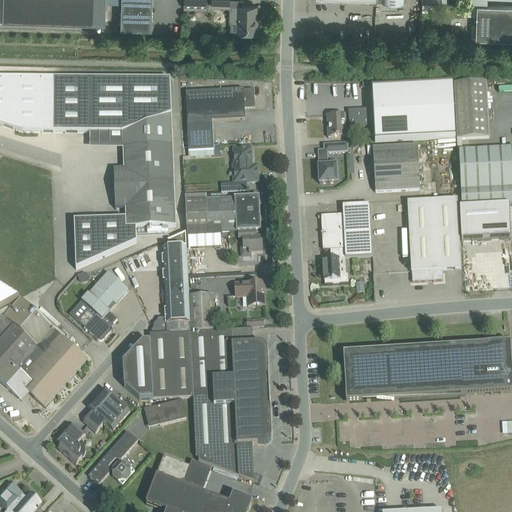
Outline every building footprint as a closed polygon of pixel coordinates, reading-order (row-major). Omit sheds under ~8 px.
[(0,0),(0,19),(3,19),(3,20),(106,22),(106,0),(0,0)] [(152,30),(152,0),(121,0),(121,29),(152,30)] [(183,0),(184,9),(206,10),(206,0),(183,0)] [(511,40),(511,6),(477,5),(476,25),(471,25),(471,39),(511,40)] [(257,7),(230,7),(230,33),(257,33),(257,25),(256,24),(257,7)] [(54,134),(90,134),(122,134),(124,170),(124,176),(114,176),(115,204),(125,204),(126,220),(74,222),(76,270),(136,243),(136,229),(176,227),(170,81),(90,80),(54,80),(54,134)] [(457,140),(479,139),(489,138),(486,82),(454,84),(457,140)] [(453,84),(372,89),(375,143),(455,139),(453,84)] [(244,90),(186,93),(189,153),(189,158),(214,157),(212,122),(245,120),(245,110),(255,109),(254,90),(244,90)] [(328,139),(346,138),(345,115),(327,116),(328,139)] [(324,146),(324,152),(318,152),(319,167),(318,167),(319,185),(337,184),(336,166),(328,166),(327,154),(348,153),(347,144),(324,146)] [(375,193),(420,191),(418,146),(373,149),(375,193)] [(511,148),(459,151),(462,207),(511,204),(511,148)] [(251,149),(232,151),(233,171),(236,171),(237,183),(258,182),(257,166),(252,166),(251,162),(253,162),(253,160),(252,160),(251,149)] [(187,236),(237,233),(260,232),(261,232),(259,198),(206,201),(206,195),(185,196),(187,232),(187,236)] [(443,282),(443,271),(461,270),(457,199),(407,202),(411,273),(412,273),(412,284),(443,282)] [(373,258),(370,205),(342,206),(343,216),(321,217),(322,235),(321,235),(322,235),(323,251),(345,250),(345,259),(373,258)] [(460,209),(461,242),(511,240),(509,206),(460,209)] [(260,232),(237,233),(238,240),(242,240),(243,248),(241,248),(241,259),(251,258),(251,254),(263,254),(263,244),(261,244),(260,232)] [(175,288),(188,288),(186,233),(163,243),(163,249),(165,289),(175,288)] [(325,286),(348,285),(348,275),(340,276),(339,260),(323,260),(324,281),(325,281),(325,286)] [(484,290),(484,270),(464,271),(464,291),(484,290)] [(102,322),(109,313),(129,291),(108,273),(81,302),(89,310),(102,322)] [(265,307),(264,283),(247,284),(247,285),(235,285),(235,299),(247,298),(247,308),(265,307)] [(356,294),(365,293),(364,285),(355,286),(356,294)] [(0,286),(0,309),(20,298),(0,286)] [(189,297),(188,288),(175,288),(165,289),(166,318),(158,319),(156,323),(154,327),(152,332),(152,335),(190,333),(189,297)] [(189,297),(190,333),(215,332),(213,296),(189,297)] [(88,361),(81,354),(53,329),(54,329),(21,299),(5,318),(0,319),(0,383),(8,391),(12,394),(18,399),(25,391),(45,409),(88,361)] [(102,322),(89,310),(80,320),(80,323),(85,328),(84,329),(99,343),(102,342),(112,332),(113,333),(114,332),(110,328),(118,320),(109,313),(102,322)] [(246,330),(264,329),(263,320),(246,321),(246,330)] [(190,333),(152,335),(150,335),(150,343),(143,343),(123,364),(124,388),(139,401),(153,401),(193,399),(196,458),(198,458),(198,463),(216,470),(238,478),(254,484),(252,446),(264,445),(268,444),(271,441),(271,438),(270,409),(269,380),(268,366),(268,358),(267,358),(267,351),(266,348),(263,345),(259,344),(252,345),(252,331),(252,330),(227,331),(215,332),(190,333)] [(511,344),(503,344),(503,345),(391,351),(374,355),(348,358),(349,367),(346,390),(347,403),(363,402),(362,397),(394,400),(511,393),(511,377),(506,367),(504,367),(504,354),(511,354),(511,344)] [(113,432),(130,413),(112,397),(104,390),(88,409),(94,415),(92,417),(91,415),(83,423),(96,435),(105,424),(113,432)] [(181,401),(155,408),(160,426),(186,420),(181,401)] [(86,436),(74,426),(68,432),(66,430),(55,442),(61,447),(58,450),(76,467),(83,459),(84,458),(84,457),(85,455),(85,454),(86,453),(86,451),(86,450),(85,449),(85,447),(85,446),(84,445),(83,443),(82,442),(81,441),(86,436)] [(135,473),(122,461),(139,442),(128,433),(88,477),(98,486),(109,474),(109,471),(112,470),(113,478),(122,487),(129,479),(135,473)] [(248,511),(252,502),(233,495),(229,504),(202,494),(211,470),(192,462),(190,468),(163,458),(146,505),(165,511),(248,511)] [(7,511),(10,510),(12,511),(14,511),(27,499),(9,485),(11,484),(10,483),(0,493),(0,506),(6,511),(7,511)] [(27,499),(14,511),(34,511),(41,504),(38,501),(34,498),(30,495),(27,499)]
